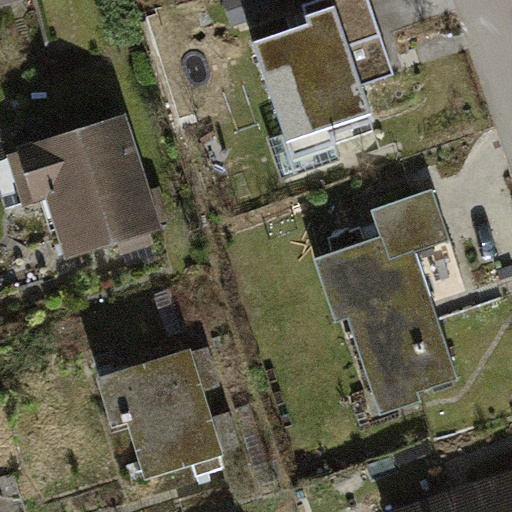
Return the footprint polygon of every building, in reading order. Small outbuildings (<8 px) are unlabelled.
[(0,0),(0,12),(45,0),(0,0)] [(277,0),(228,0),(237,29),(283,15),(277,0)] [(313,22),(257,42),(295,153),(335,139),(333,133),(374,119),(361,82),(394,71),(369,0),(324,0),(307,6),(313,22)] [(128,119),(10,157),(27,209),(50,201),(72,268),(166,238),(128,119)] [(384,240),(319,263),(341,323),(350,320),(386,417),(425,402),(422,394),(460,380),(435,311),(414,253),(450,240),(432,192),(374,213),(384,240)] [(195,356),(101,383),(116,434),(133,429),(150,485),(226,463),(195,356)] [(511,511),(511,474),(399,511),(511,511)]
